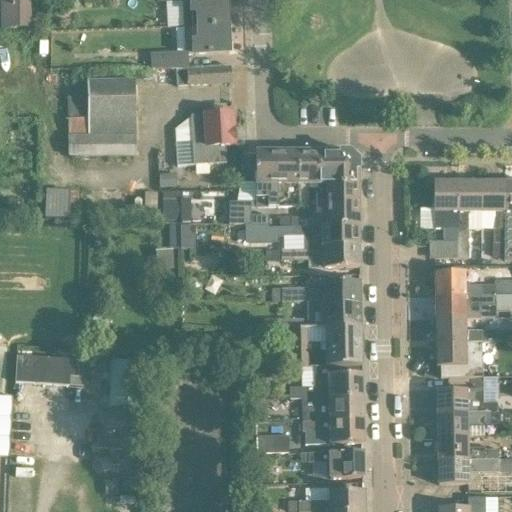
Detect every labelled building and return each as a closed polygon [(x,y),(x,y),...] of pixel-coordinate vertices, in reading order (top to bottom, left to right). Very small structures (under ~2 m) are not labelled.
[(0,0),(1,31),(31,30),(30,0),(0,0)] [(183,30),(228,28),(226,0),(223,0),(185,1),(185,0),(157,0),(158,5),(182,4),(183,30)] [(176,70),(189,70),(188,57),(229,56),(228,28),(183,30),(184,55),(150,56),(150,71),(176,70)] [(189,70),(176,70),(177,89),(188,89),(210,87),(230,86),(229,70),(209,71),(189,72),(189,70)] [(134,83),(87,84),(73,84),(74,102),(67,102),(68,160),(136,158),(134,83)] [(212,117),(190,118),(190,121),(194,168),(196,168),(209,167),(226,166),(224,148),(234,148),(233,144),(237,143),(236,129),(233,130),(232,116),(212,117)] [(250,210),(277,210),(276,155),(255,155),(255,184),(255,205),(236,205),(229,205),(229,227),(251,227),(251,218),(250,218),(250,210)] [(277,210),(298,210),(298,155),(276,155),(277,210)] [(298,155),(298,210),(308,210),(308,191),(308,188),(315,188),(319,188),(319,187),(319,185),(319,155),(298,155)] [(349,155),(319,155),(319,185),(319,187),(328,187),(328,185),(353,159),(351,157),(350,156),(349,155)] [(328,187),(358,187),(357,164),(356,162),(356,161),(353,159),(328,185),(328,187)] [(159,176),(160,189),(177,189),(176,175),(159,176)] [(457,262),(457,185),(433,185),(433,232),(447,232),(447,244),(434,244),(434,262),(457,262)] [(480,215),(481,185),(457,185),(457,262),(467,262),(468,233),(468,215),(480,215)] [(504,246),(504,185),(481,185),(480,215),(494,215),(494,232),(492,232),(492,246),(504,246)] [(319,188),(315,188),(315,196),(315,199),(315,209),(358,208),(358,187),(328,187),(319,187),(319,188)] [(162,223),(179,223),(179,202),(182,202),(181,194),(162,194),(162,202),(162,223)] [(311,230),(358,229),(358,208),(315,209),(315,217),(311,217),(311,229),(311,230)] [(251,218),(251,227),(251,228),(267,228),(267,218),(251,218)] [(279,229),(298,229),(297,220),(279,220),(279,229)] [(170,244),(179,244),(179,225),(170,225),(170,244)] [(310,253),(359,252),(358,229),(311,230),(311,229),(298,229),(279,229),(269,230),(269,239),(309,239),(310,253)] [(504,246),(492,246),(492,260),(504,260),(504,246)] [(359,252),(310,253),(280,253),(280,264),(308,264),(308,272),(359,271),(359,252)] [(170,254),(155,255),(156,264),(170,263),(170,254)] [(511,282),(494,283),(493,288),(465,288),(465,275),(434,275),(435,299),(508,298),(511,298),(511,282)] [(201,280),(185,280),(185,291),(201,291),(201,280)] [(306,305),(360,304),(359,285),(324,286),(324,294),(308,294),(308,291),(281,291),(281,305),(306,305)] [(509,307),(508,298),(435,299),(435,323),(466,322),(466,323),(481,322),(480,308),(509,307)] [(299,321),(277,322),(277,331),(288,331),(292,331),(292,330),(306,329),(324,329),(360,328),(360,304),(306,305),(306,306),(306,321),(299,321)] [(466,331),(466,323),(466,322),(435,323),(436,345),(481,344),(496,344),(508,343),(508,333),(466,333),(466,331)] [(361,369),(360,328),(324,329),(325,370),(361,369)] [(288,343),(284,343),(284,371),(302,371),(307,370),(307,342),(306,332),(306,329),(292,330),(292,331),(288,331),(288,343)] [(481,344),(436,345),(436,370),(440,370),(440,380),(482,380),(481,344)] [(64,361),(16,358),(15,385),(69,388),(69,380),(78,380),(79,374),(78,374),(78,362),(64,361)] [(142,364),(111,363),(109,409),(141,410),(142,364)] [(302,401),(361,400),(361,397),(362,395),(362,391),(361,388),(360,377),(314,378),(314,391),(289,392),(289,402),(302,402),(302,401)] [(496,416),(496,415),(496,406),(482,406),(482,392),(466,392),(466,393),(436,393),(437,417),(496,416)] [(0,459),(9,460),(11,415),(12,398),(3,397),(0,397),(0,459)] [(302,415),(302,424),(361,423),(361,412),(362,410),(362,406),(361,403),(361,400),(302,401),(302,402),(302,415)] [(267,425),(267,404),(253,404),(254,425),(267,425)] [(437,441),(468,440),(468,429),(484,429),(484,427),(497,427),(498,415),(496,415),(496,416),(437,417),(437,441)] [(361,423),(302,424),(303,435),(307,435),(307,448),(328,448),(342,447),(362,447),(361,424),(361,423)] [(255,439),(255,456),(288,455),(288,438),(255,439)] [(468,440),(437,441),(437,464),(469,464),(469,463),(498,462),(498,452),(484,452),(484,450),(468,449),(468,440)] [(342,455),(309,456),(309,465),(310,465),(328,465),(328,480),(328,482),(343,482),(363,481),(362,477),(364,475),(364,469),(362,467),(362,455),(342,455)] [(469,464),(437,464),(438,488),(458,488),(469,487),(469,475),(483,476),(483,475),(511,475),(511,462),(498,462),(469,463),(469,464)] [(118,482),(106,482),(106,496),(118,496),(118,482)] [(363,511),(363,494),(328,495),(328,503),(298,504),(298,511),(363,511)] [(438,511),(484,511),(484,499),(467,500),(467,511),(438,511)]
